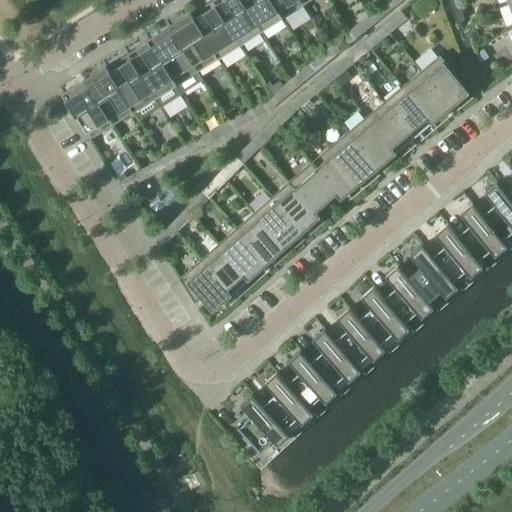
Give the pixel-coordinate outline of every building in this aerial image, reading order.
[(262,32),(241,0),(214,0),(213,1),(241,45),(262,32)] [(241,0),(262,32),(283,18),(271,0),(241,0)] [(304,5),(300,0),(271,0),(283,18),(304,5)] [(458,0),(448,0),(453,10),(460,6),(458,0)] [(191,13),(220,59),(241,45),(213,1),(193,14),(192,12),(191,13)] [(465,19),(460,6),(453,10),(458,24),(465,19)] [(375,23),(385,15),(379,8),(369,16),(375,23)] [(191,13),(170,26),(198,72),(220,59),(191,13)] [(401,25),(395,17),(383,26),(390,34),(401,25)] [(355,39),(366,31),(360,24),(350,32),(355,39)] [(170,26),(148,40),(177,85),(198,72),(170,26)] [(376,32),(365,41),(372,49),(383,40),(376,32)] [(471,36),(464,41),(469,54),(476,49),(471,36)] [(148,42),(128,54),(156,99),(177,85),(148,40),(147,40),(148,42)] [(336,55),(346,47),(340,40),(330,48),(336,55)] [(358,47),(347,56),(353,64),(364,55),(358,47)] [(481,63),(476,49),(469,54),(474,68),(481,63)] [(156,99),(128,54),(108,67),(107,66),(106,66),(135,112),(156,99)] [(316,71),(327,63),(321,56),(311,64),(316,71)] [(440,56),(421,71),(452,108),(471,92),(440,56)] [(340,62),(329,71),(335,79),(346,70),(340,62)] [(135,112),(106,66),(85,80),(114,125),(135,112)] [(452,108),(421,71),(403,86),(434,123),(452,108)] [(297,87),(307,79),(301,72),(291,80),(297,87)] [(322,77),(310,86),(317,94),(328,85),(322,77)] [(85,80),(63,94),(92,139),(114,125),(85,80)] [(434,123),(403,86),(385,101),(415,138),(434,123)] [(278,103),(288,95),(282,88),(272,96),(278,103)] [(310,100),(303,92),(292,101),(299,109),(310,100)] [(385,101),(367,117),(397,153),(415,138),(385,101)] [(257,117),(268,111),(264,103),(252,109),(257,117)] [(292,115),(285,108),(275,118),(282,125),(292,115)] [(235,129),(246,123),(242,115),(230,121),(235,129)] [(367,117),(349,132),(379,168),(397,153),(367,117)] [(213,141),(224,135),(220,127),(209,133),(213,141)] [(263,130),(253,140),(260,147),(270,137),(263,130)] [(379,168),(349,132),(331,147),(361,183),(379,168)] [(191,154),(203,147),(198,139),(187,146),(191,154)] [(254,154),(247,147),(236,157),(243,164),(254,154)] [(361,183),(331,147),(312,162),(343,198),(361,183)] [(169,166),(181,159),(176,151),(165,158),(169,166)] [(312,162),(290,181),(321,217),(322,216),(318,211),(338,194),(342,199),(343,198),(312,162)] [(154,163),(143,170),(147,178),(159,171),(154,163)] [(237,170),(230,163),(220,173),(227,180),(237,170)] [(132,175),(119,183),(124,190),(137,183),(132,175)] [(213,181),(203,191),(210,198),(220,187),(213,181)] [(321,217),(290,181),(272,197),(304,232),(321,217)] [(511,198),(508,194),(499,182),(486,192),(496,205),(484,215),(485,217),(504,239),(511,232),(511,198)] [(272,197),(255,212),(286,248),(304,232),(272,197)] [(197,198),(187,208),(194,215),(204,205),(197,198)] [(485,217),(484,215),(474,202),(461,213),(471,225),(459,235),(479,260),(492,250),(497,256),(509,246),(504,239),(485,217)] [(255,212),(250,217),(237,228),(268,264),(286,248),(255,212)] [(188,222),(183,217),(180,215),(170,225),(178,232),(188,222)] [(479,260),(459,235),(449,223),(436,234),(446,246),(434,256),(455,280),(467,270),(472,276),(484,266),(479,260)] [(268,264),(237,228),(219,244),(251,279),(268,264)] [(173,237),(165,230),(156,240),(161,249),(173,237)] [(251,279),(219,244),(202,259),(233,295),(251,279)] [(455,280),(434,256),(424,244),(411,254),(422,266),(410,277),(430,301),(442,291),(448,297),(460,287),(455,280)] [(233,295),(202,259),(180,279),(196,304),(202,298),(215,311),(233,295)] [(430,301),(410,277),(399,265),(387,275),(397,287),(385,298),(406,322),(418,312),(423,318),(435,307),(430,301)] [(406,322),(385,298),(375,286),(362,296),(373,309),(361,319),(382,343),(394,333),(399,339),(411,328),(406,322)] [(348,330),(337,340),(358,364),(370,354),(375,360),(387,349),(382,343),(361,319),(350,307),(338,318),(348,330)] [(358,364),(337,340),(326,328),(314,339),(324,351),(312,362),(334,385),(346,375),(351,381),(363,370),(358,364)] [(334,385),(312,362),(302,350),(290,361),(300,373),(289,383),(310,407),(322,396),(327,402),(339,392),(334,385)] [(276,394),(265,405),(286,429),(298,418),(303,424),(315,413),(289,383),(278,371),(266,382),(276,394)] [(286,429),(265,405),(254,393),(242,404),(253,416),(241,427),(240,426),(239,427),(262,452),(263,451),(263,450),(274,439),(280,445),(292,435),(286,429)]
